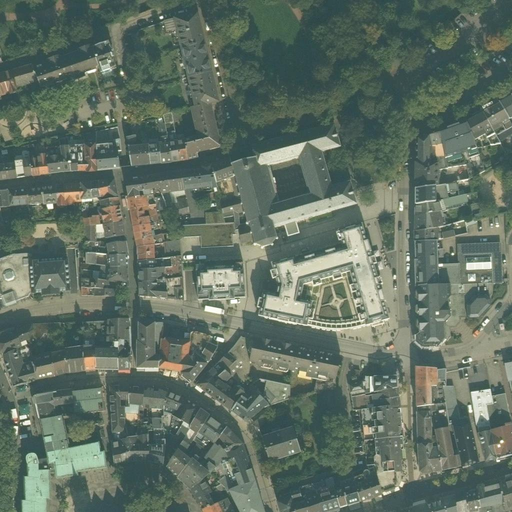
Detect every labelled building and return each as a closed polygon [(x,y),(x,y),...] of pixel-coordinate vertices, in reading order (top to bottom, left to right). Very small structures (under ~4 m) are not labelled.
[(198,14),(174,19),(177,30),(181,49),(205,44),(198,14)] [(166,32),(177,30),(174,19),(168,21),(164,22),(166,32)] [(130,35),(133,47),(142,45),(138,33),(130,35)] [(109,44),(92,50),(98,67),(100,73),(102,72),(103,74),(111,71),(110,67),(115,66),(112,58),(114,57),(109,44)] [(181,49),(188,78),(212,73),(205,44),(181,49)] [(83,72),(98,67),(92,50),(92,48),(61,59),(69,83),(85,77),(83,72)] [(68,83),(69,83),(61,59),(33,68),(38,81),(41,88),(48,86),(49,89),(55,87),(52,82),(66,77),(68,83)] [(16,88),(38,81),(33,68),(32,66),(11,72),(16,88)] [(17,93),(16,88),(11,72),(3,75),(8,94),(9,95),(17,93)] [(219,103),(212,73),(188,78),(195,107),(195,108),(209,104),(211,104),(219,103)] [(0,96),(8,94),(3,75),(0,75),(0,96)] [(32,92),(34,97),(43,94),(41,89),(32,92)] [(511,113),(511,109),(506,99),(503,100),(508,106),(511,113)] [(508,121),(511,118),(511,113),(508,106),(503,100),(502,101),(498,103),(508,121)] [(482,113),(494,134),(499,143),(511,134),(511,127),(508,121),(498,103),(482,113)] [(220,144),(213,111),(210,111),(209,104),(195,108),(195,107),(191,109),(197,137),(184,141),(187,161),(195,159),(198,158),(197,153),(217,149),(220,144)] [(179,111),(171,114),(173,123),(173,124),(181,123),(179,112),(179,111)] [(474,141),(478,138),(484,135),(486,139),(494,134),(482,113),(466,122),(474,141)] [(165,125),(173,123),(171,114),(164,116),(164,118),(165,122),(165,124),(165,125)] [(484,172),(474,141),(466,122),(439,131),(442,144),(447,169),(466,166),(469,180),(484,172)] [(350,183),(331,188),(309,195),(276,204),(267,167),(299,158),(321,153),(340,147),(334,126),(252,147),(255,159),(273,229),(284,226),(287,238),(299,234),(296,222),(356,205),(350,183)] [(431,146),(442,144),(439,131),(416,138),(416,164),(430,165),(430,164),(431,146)] [(167,137),(169,143),(176,142),(175,132),(167,134),(167,137)] [(499,143),(494,134),(486,139),(490,146),(500,145),(499,143)] [(132,168),(150,166),(149,152),(149,145),(144,145),(136,146),(136,137),(132,138),(132,137),(127,138),(132,168)] [(169,143),(167,137),(161,138),(161,142),(162,143),(165,142),(165,145),(169,145),(169,143)] [(121,152),(120,140),(108,142),(96,145),(96,146),(109,145),(109,152),(117,151),(118,152),(121,152)] [(184,141),(176,142),(180,162),(187,161),(184,141)] [(180,162),(176,142),(169,143),(169,145),(172,163),(180,162)] [(38,146),(42,155),(47,155),(45,148),(43,144),(38,146)] [(96,144),(85,146),(85,155),(87,172),(98,171),(96,153),(96,146),(96,145),(96,144)] [(159,144),(149,145),(149,152),(150,166),(161,164),(159,146),(159,144)] [(431,146),(430,164),(437,164),(437,171),(447,169),(442,144),(431,146)] [(77,146),(77,155),(85,155),(85,146),(84,146),(84,145),(77,146)] [(109,145),(96,146),(96,153),(102,153),(109,152),(109,145)] [(172,163),(169,145),(165,145),(159,146),(161,164),(172,163)] [(77,146),(68,147),(69,155),(77,155),(77,146)] [(47,155),(47,157),(61,156),(60,147),(45,148),(47,155)] [(60,147),(61,156),(69,155),(68,147),(60,147)] [(109,152),(102,153),(96,153),(98,171),(119,169),(118,155),(118,152),(117,151),(109,152)] [(36,153),(29,155),(30,160),(33,177),(40,176),(37,156),(36,153)] [(321,153),(299,158),(309,195),(331,188),(321,153)] [(47,157),(47,155),(42,155),(37,156),(40,176),(49,174),(47,157)] [(69,155),(61,156),(63,173),(71,172),(69,155)] [(77,155),(69,155),(71,172),(78,172),(77,155)] [(87,172),(85,155),(77,155),(78,172),(87,172)] [(63,173),(61,156),(47,157),(49,174),(63,173)] [(244,214),(240,196),(235,178),(232,165),(230,159),(211,166),(216,183),(226,180),(227,183),(231,182),(235,198),(220,202),(220,204),(222,213),(222,214),(223,218),(234,217),(234,222),(235,222),(240,221),(239,215),(244,214)] [(255,159),(232,165),(235,178),(240,196),(244,214),(246,220),(248,227),(249,226),(250,229),(252,233),(250,233),(250,235),(252,234),(254,240),(255,244),(253,245),(255,246),(256,245),(262,247),(261,249),(262,249),(263,248),(271,246),(272,247),(273,246),(272,244),(275,240),(277,240),(278,239),(276,238),(273,229),(255,159)] [(30,160),(23,162),(25,178),(33,177),(30,160)] [(438,179),(437,171),(437,164),(430,164),(430,165),(416,164),(416,174),(415,189),(416,189),(435,187),(438,186),(438,179)] [(15,165),(0,166),(0,176),(1,181),(17,179),(16,168),(15,165)] [(196,170),(189,171),(188,178),(191,191),(217,187),(216,183),(211,166),(203,168),(203,169),(203,170),(196,170)] [(184,172),(181,172),(184,191),(184,192),(191,191),(188,178),(189,171),(184,172)] [(168,193),(184,191),(181,172),(159,175),(161,188),(160,188),(161,194),(163,198),(166,202),(171,200),(168,193)] [(140,178),(143,192),(148,191),(160,188),(161,188),(159,175),(157,175),(140,178)] [(128,199),(139,197),(139,192),(143,192),(140,178),(127,179),(125,182),(128,199)] [(101,198),(109,197),(107,181),(99,182),(101,198)] [(109,197),(110,201),(119,200),(115,181),(114,181),(107,181),(109,197)] [(93,199),(101,198),(99,182),(91,183),(93,199)] [(93,199),(91,183),(81,184),(82,200),(93,199)] [(448,199),(447,194),(458,191),(457,183),(438,186),(435,187),(435,202),(438,201),(448,199)] [(82,202),(82,200),(81,184),(64,186),(65,203),(66,203),(66,207),(74,206),(74,203),(82,202)] [(43,205),(57,204),(57,186),(42,188),(43,204),(43,205)] [(65,203),(64,186),(57,186),(57,204),(65,203)] [(441,212),(440,208),(438,201),(435,202),(435,187),(416,189),(416,190),(415,190),(415,205),(415,217),(439,213),(441,212)] [(28,206),(43,204),(42,188),(27,189),(28,205),(28,206)] [(160,188),(148,191),(149,196),(153,196),(154,200),(163,198),(161,194),(160,188)] [(14,207),(28,205),(27,189),(8,191),(10,207),(14,207)] [(10,207),(8,191),(0,192),(0,207),(10,207)] [(185,196),(184,192),(184,191),(168,193),(171,200),(172,205),(177,204),(176,198),(185,196)] [(155,206),(154,200),(153,196),(149,196),(147,197),(148,203),(149,207),(155,206)] [(448,199),(438,201),(440,208),(467,202),(466,196),(459,197),(452,199),(452,198),(448,199)] [(146,207),(149,207),(148,203),(147,197),(144,197),(139,197),(128,199),(131,210),(146,207)] [(166,202),(163,198),(154,200),(155,206),(156,210),(168,207),(166,202)] [(101,209),(102,209),(120,207),(119,200),(110,201),(100,203),(101,209)] [(169,207),(171,220),(189,214),(187,200),(178,201),(178,204),(177,204),(172,205),(173,207),(169,207)] [(468,206),(467,202),(440,208),(441,212),(468,206)] [(146,207),(150,212),(151,217),(158,216),(156,210),(155,206),(149,207),(146,207)] [(102,209),(102,215),(103,224),(123,222),(120,207),(102,209)] [(132,220),(145,218),(145,213),(150,212),(146,207),(131,210),(132,220)] [(206,225),(209,225),(208,215),(222,214),(222,213),(205,214),(206,225)] [(415,224),(417,232),(422,232),(434,230),(443,227),(439,213),(415,217),(416,224),(415,224)] [(223,218),(222,214),(208,215),(209,225),(224,224),(223,218)] [(95,225),(103,224),(102,215),(98,216),(87,218),(87,219),(83,220),(83,227),(85,227),(95,225)] [(151,217),(148,217),(149,224),(159,222),(158,216),(151,217)] [(134,227),(149,224),(148,217),(145,218),(132,220),(134,227)] [(474,219),(465,221),(466,227),(476,224),(475,221),(475,219),(474,219)] [(235,231),(239,231),(239,230),(250,229),(249,226),(248,227),(246,220),(240,221),(235,222),(234,222),(234,224),(235,231)] [(123,222),(103,224),(104,232),(105,238),(107,238),(125,236),(123,222)] [(159,222),(149,224),(150,231),(151,231),(161,229),(159,222)] [(96,232),(104,232),(103,224),(95,225),(96,232)] [(135,233),(150,231),(149,224),(134,227),(135,233)] [(218,236),(218,243),(233,242),(233,235),(235,235),(236,235),(235,231),(234,224),(197,226),(198,237),(200,237),(218,236)] [(350,273),(365,326),(365,327),(371,325),(372,328),(384,325),(383,322),(389,320),(384,303),(386,302),(382,291),(381,291),(380,286),(383,285),(380,278),(378,279),(374,265),(377,264),(374,257),(372,258),(370,253),(371,253),(368,241),(367,241),(362,224),(338,231),(338,233),(336,233),(339,242),(341,241),(343,248),(335,251),(335,250),(325,253),(325,254),(314,257),(314,256),(304,258),(304,259),(297,262),(295,257),(271,264),(273,271),(270,272),(273,280),(276,279),(278,286),(276,295),(264,292),(262,300),(259,299),(257,309),(260,309),(259,317),(269,319),(269,320),(297,326),(297,325),(307,327),(312,303),(300,300),(303,286),(350,273)] [(100,241),(96,241),(96,232),(95,225),(85,227),(85,244),(86,248),(86,254),(96,254),(107,255),(108,255),(107,245),(100,246),(100,241)] [(180,238),(198,237),(197,226),(179,227),(180,238)] [(161,229),(151,231),(151,237),(163,235),(161,229)] [(252,233),(250,229),(239,230),(239,231),(241,244),(254,240),(252,234),(250,235),(250,233),(252,233)] [(414,243),(425,242),(434,242),(434,230),(422,232),(417,232),(414,232),(414,243)] [(136,241),(151,237),(151,231),(150,231),(135,233),(136,241)] [(442,234),(443,240),(455,237),(454,231),(442,234)] [(163,235),(151,237),(152,245),(164,243),(165,243),(163,235)] [(201,249),(219,248),(218,243),(218,236),(200,237),(201,249)] [(138,247),(152,245),(151,237),(136,241),(138,247)] [(164,243),(165,249),(180,247),(180,241),(165,243),(164,243)] [(414,243),(415,251),(437,250),(436,241),(434,242),(425,242),(414,243)] [(107,245),(108,255),(127,256),(126,243),(107,245)] [(458,265),(437,266),(438,286),(450,286),(492,284),(501,284),(500,244),(458,246),(458,265)] [(154,261),(152,245),(138,247),(138,262),(154,261)] [(181,257),(180,247),(165,249),(166,259),(171,259),(181,257)] [(417,288),(438,286),(437,266),(437,258),(437,250),(415,251),(415,255),(415,261),(417,288)] [(30,295),(32,294),(30,259),(29,254),(13,256),(0,260),(0,288),(3,296),(1,297),(4,306),(17,301),(29,297),(30,295)] [(86,254),(86,264),(81,264),(81,270),(87,271),(87,264),(96,265),(96,254),(86,254)] [(108,267),(109,267),(128,269),(127,256),(108,255),(107,255),(108,267)] [(171,268),(164,268),(165,280),(182,277),(182,270),(182,266),(182,265),(181,257),(171,259),(171,268)] [(41,259),(30,259),(32,294),(42,293),(43,296),(60,295),(59,292),(65,291),(69,291),(67,259),(58,260),(41,261),(41,259)] [(162,260),(154,261),(138,262),(139,283),(154,281),(154,282),(165,280),(164,268),(163,259),(162,260)] [(245,293),(244,269),(243,264),(236,264),(236,266),(226,267),(226,266),(214,267),(204,268),(204,266),(196,266),(196,271),(198,296),(198,301),(209,300),(209,301),(235,300),(235,299),(245,298),(245,293)] [(109,271),(108,275),(128,277),(128,269),(109,267),(109,271)] [(312,303),(307,327),(321,329),(326,330),(331,331),(336,331),(341,331),(352,330),(357,329),(362,327),(365,326),(350,273),(303,286),(300,300),(312,303)] [(108,275),(108,282),(109,282),(128,284),(128,277),(108,275)] [(81,288),(91,289),(92,279),(91,279),(87,279),(81,279),(81,288)] [(108,282),(92,279),(91,289),(95,289),(108,290),(109,282),(108,282)] [(176,279),(166,280),(167,299),(177,300),(176,290),(176,279)] [(139,297),(167,299),(166,280),(139,284),(139,297)] [(459,319),(467,318),(466,317),(466,306),(474,296),(486,296),(490,300),(489,297),(492,294),(492,284),(450,286),(450,297),(447,300),(448,310),(449,311),(449,318),(444,323),(444,339),(441,344),(444,343),(450,337),(450,328),(450,326),(452,326),(454,325),(455,326),(457,325),(457,323),(456,322),(457,321),(457,319),(459,319)] [(437,347),(441,344),(444,339),(444,323),(449,318),(449,311),(448,310),(447,300),(450,297),(450,286),(438,286),(417,288),(417,291),(415,292),(414,294),(414,300),(416,301),(417,302),(417,305),(416,307),(414,308),(415,314),(416,315),(418,317),(418,320),(416,321),(415,322),(415,328),(417,330),(418,331),(418,334),(417,335),(416,337),(416,343),(419,345),(422,348),(437,347)] [(91,289),(89,289),(81,288),(82,296),(89,296),(96,296),(95,289),(91,289)] [(490,306),(490,300),(486,296),(474,296),(466,306),(466,317),(467,318),(479,318),(487,309),(487,306),(490,306)] [(490,300),(490,306),(487,306),(487,309),(479,318),(467,318),(469,319),(478,319),(490,306),(490,300)] [(450,326),(450,328),(456,328),(459,323),(459,319),(457,319),(457,321),(456,322),(457,323),(457,325),(455,326),(454,325),(452,326),(450,326)] [(129,328),(129,321),(107,322),(107,342),(114,343),(113,349),(119,349),(119,328),(129,328)] [(83,323),(83,331),(95,331),(95,324),(95,322),(89,322),(83,323)] [(96,348),(113,349),(114,343),(107,342),(107,322),(95,322),(95,324),(95,331),(95,346),(96,348)] [(137,369),(159,369),(160,357),(158,357),(158,354),(160,354),(161,346),(159,346),(159,344),(161,344),(162,339),(162,330),(163,329),(163,327),(163,324),(163,323),(155,323),(140,323),(140,332),(138,332),(138,341),(137,341),(137,369)] [(31,337),(40,342),(43,335),(47,334),(51,334),(49,324),(32,325),(34,331),(31,337)] [(47,334),(49,343),(54,343),(53,336),(55,336),(54,333),(62,332),(60,324),(49,324),(51,334),(47,334)] [(25,346),(23,342),(30,340),(31,337),(34,331),(32,325),(31,325),(16,333),(4,337),(0,339),(0,348),(3,356),(22,348),(25,346)] [(0,339),(4,337),(16,333),(14,329),(14,328),(0,332),(0,339)] [(119,328),(119,349),(130,349),(130,336),(129,328),(119,328)] [(85,371),(96,370),(96,348),(95,346),(95,331),(83,331),(83,340),(85,371)] [(189,347),(198,351),(200,344),(202,334),(197,333),(191,333),(190,342),(189,347)] [(202,334),(200,344),(207,345),(208,346),(208,344),(210,337),(202,334)] [(159,369),(182,373),(187,359),(188,356),(189,347),(190,342),(162,339),(161,344),(161,346),(160,354),(160,357),(159,369)] [(256,364),(291,371),(296,348),(287,346),(261,340),(254,339),(254,341),(253,345),(250,358),(249,363),(256,364)] [(80,347),(69,349),(69,351),(66,352),(67,374),(85,371),(83,340),(79,340),(80,347)] [(250,358),(253,345),(238,342),(234,346),(250,358)] [(203,353),(207,345),(200,344),(198,351),(203,353)] [(207,345),(203,353),(201,357),(209,362),(217,349),(216,348),(208,344),(208,346),(207,345)] [(56,350),(52,354),(66,352),(64,350),(62,350),(61,346),(56,347),(56,350)] [(249,363),(250,358),(234,346),(227,354),(236,361),(229,368),(225,371),(232,377),(234,380),(249,363)] [(189,347),(188,356),(191,359),(195,355),(207,365),(209,362),(201,357),(203,353),(198,351),(189,347)] [(118,371),(119,349),(113,349),(96,348),(96,370),(118,371)] [(324,354),(309,350),(299,348),(296,348),(291,371),(307,375),(317,377),(336,381),(338,367),(340,359),(334,358),(334,356),(324,354)] [(130,349),(119,349),(118,371),(130,371),(130,349)] [(14,388),(37,382),(33,359),(21,363),(19,357),(17,350),(3,356),(4,363),(14,388)] [(67,374),(66,352),(52,354),(54,377),(67,374)] [(37,382),(54,377),(52,354),(33,358),(33,359),(37,382)] [(229,368),(236,361),(227,354),(220,361),(229,368)] [(192,382),(207,365),(195,355),(191,359),(188,356),(187,359),(182,373),(181,374),(192,382)] [(220,361),(216,365),(220,369),(224,373),(225,371),(229,368),(220,361)] [(416,388),(436,387),(436,373),(436,370),(416,368),(416,388)] [(204,391),(219,376),(216,373),(212,369),(196,386),(204,391)] [(445,370),(438,370),(438,373),(436,373),(436,387),(442,387),(446,387),(445,372),(445,370)] [(232,377),(225,371),(224,373),(219,376),(204,391),(223,405),(233,391),(224,385),(232,377)] [(317,380),(314,394),(336,389),(335,381),(336,381),(317,377),(307,375),(306,378),(317,380)] [(374,384),(374,393),(397,388),(397,377),(369,377),(370,383),(373,383),(374,384)] [(248,378),(243,383),(250,388),(252,385),(254,383),(248,378)] [(245,394),(250,388),(243,383),(241,380),(240,381),(238,383),(233,391),(241,397),(242,397),(245,394)] [(267,381),(263,396),(273,406),(289,400),(290,399),(290,386),(267,381)] [(349,387),(350,394),(362,391),(363,391),(362,384),(362,383),(349,386),(349,387)] [(252,385),(250,388),(245,394),(251,398),(255,393),(270,407),(273,406),(263,396),(252,385)] [(124,407),(120,408),(120,401),(119,387),(110,388),(111,400),(111,411),(112,420),(113,434),(121,433),(123,433),(126,433),(125,428),(124,420),(124,407)] [(128,387),(119,387),(120,401),(124,401),(124,407),(128,407),(128,387)] [(128,407),(136,408),(138,409),(138,405),(143,406),(145,388),(139,388),(128,387),(128,407)] [(444,404),(442,387),(436,387),(416,388),(417,407),(444,404)] [(446,387),(442,387),(444,404),(445,410),(457,408),(453,387),(446,387)] [(74,412),(75,415),(101,412),(100,403),(103,403),(102,388),(72,391),(73,405),(74,412)] [(145,388),(143,406),(142,407),(143,407),(143,409),(149,409),(151,410),(163,411),(163,406),(168,392),(168,390),(160,388),(159,390),(145,388)] [(399,398),(397,388),(374,393),(374,395),(372,395),(372,401),(377,400),(399,398)] [(493,405),(492,397),(490,390),(470,393),(475,423),(476,427),(477,427),(479,434),(491,432),(490,431),(487,406),(493,405)] [(64,392),(67,406),(73,405),(72,391),(64,392)] [(231,411),(241,397),(233,391),(223,405),(231,411)] [(52,394),(55,407),(67,406),(64,392),(52,394)] [(184,399),(168,392),(163,406),(176,411),(184,399)] [(323,393),(324,410),(330,410),(337,409),(335,392),(323,393)] [(248,401),(242,397),(241,397),(231,411),(237,415),(244,420),(243,421),(246,423),(249,420),(250,419),(262,408),(270,407),(255,393),(251,398),(248,401)] [(39,419),(57,416),(55,407),(52,394),(40,396),(37,396),(35,398),(39,419)] [(511,423),(505,395),(492,397),(493,405),(487,406),(490,431),(505,427),(505,425),(511,423)] [(400,409),(399,398),(377,400),(377,408),(382,408),(361,410),(361,411),(400,409)] [(200,410),(184,399),(176,411),(172,415),(183,422),(190,426),(195,418),(200,410)] [(377,400),(372,401),(351,403),(353,412),(361,410),(366,409),(365,406),(374,405),(374,408),(377,408),(377,400)] [(445,410),(444,404),(417,407),(417,413),(428,413),(431,413),(431,412),(438,411),(445,410)] [(68,415),(67,406),(55,407),(57,416),(63,415),(68,415)] [(176,411),(163,406),(163,411),(163,417),(161,417),(161,419),(161,430),(164,430),(164,431),(165,431),(169,434),(172,416),(172,415),(176,411)] [(125,428),(126,433),(131,432),(131,427),(136,426),(135,421),(134,418),(129,419),(128,407),(124,407),(124,420),(125,428)] [(137,422),(136,408),(128,407),(129,419),(134,418),(135,421),(137,422)] [(460,419),(457,408),(445,410),(448,424),(448,425),(451,424),(461,422),(460,419)] [(151,411),(152,419),(155,419),(161,419),(161,417),(163,417),(163,411),(151,410),(149,409),(149,411),(151,411)] [(400,415),(400,409),(361,411),(362,426),(401,423),(400,415)] [(209,416),(200,410),(195,418),(197,419),(191,427),(190,431),(197,435),(198,434),(209,416)] [(445,410),(438,411),(441,425),(448,424),(445,410)] [(441,429),(441,425),(438,411),(431,412),(434,431),(441,429)] [(429,418),(428,413),(417,413),(418,448),(418,449),(419,472),(422,474),(442,472),(437,448),(433,449),(432,444),(431,444),(430,418),(429,418)] [(39,419),(43,438),(58,435),(66,434),(63,415),(57,416),(39,419)] [(169,434),(173,436),(174,437),(183,422),(172,415),(172,416),(169,434)] [(198,434),(207,440),(214,445),(215,443),(218,439),(226,428),(209,416),(198,434)] [(253,424),(258,429),(268,421),(263,416),(253,424)] [(463,430),(471,427),(470,424),(469,417),(460,419),(461,422),(463,430)] [(154,429),(161,430),(161,419),(155,419),(152,419),(142,420),(139,421),(139,425),(138,427),(138,428),(147,428),(154,427),(154,429)] [(182,442),(186,435),(191,427),(190,426),(183,422),(174,437),(182,442)] [(453,432),(463,430),(461,422),(451,424),(452,428),(453,432)] [(402,438),(401,423),(362,426),(364,441),(374,440),(402,438)] [(511,456),(511,428),(511,423),(505,425),(505,427),(490,431),(491,432),(496,460),(511,456)] [(460,458),(462,467),(479,463),(471,427),(463,430),(453,432),(460,458)] [(139,462),(148,462),(149,445),(149,441),(148,435),(147,428),(138,428),(137,428),(136,433),(136,437),(139,462)] [(243,445),(226,428),(218,439),(224,446),(221,449),(225,454),(227,454),(243,445)] [(269,462),(269,463),(301,453),(293,428),(262,438),(269,462)] [(434,431),(437,448),(442,472),(455,469),(454,459),(448,428),(441,429),(434,431)] [(164,437),(165,431),(164,431),(164,430),(161,430),(154,429),(154,435),(153,440),(153,445),(165,445),(165,441),(165,440),(166,438),(164,437)] [(496,460),(491,432),(479,434),(485,462),(496,460)] [(66,434),(58,435),(60,443),(68,441),(66,434)] [(26,458),(27,462),(28,465),(30,472),(28,478),(29,483),(27,488),(29,493),(26,498),(28,503),(26,509),(26,511),(48,511),(48,501),(51,501),(51,481),(51,475),(47,475),(47,472),(55,472),(56,474),(56,480),(78,477),(78,473),(81,473),(106,469),(104,452),(101,453),(99,443),(70,448),(63,450),(60,443),(58,435),(43,438),(48,459),(47,459),(48,462),(39,464),(38,461),(38,459),(37,457),(36,456),(35,455),(33,454),(31,455),(30,455),(28,456),(27,457),(26,458)] [(193,440),(186,435),(182,442),(189,446),(193,441),(193,440)] [(182,442),(174,437),(173,436),(167,446),(176,452),(182,442)] [(136,437),(128,439),(131,463),(139,462),(136,437)] [(402,445),(402,438),(374,440),(376,455),(374,458),(375,466),(376,474),(379,483),(381,491),(383,490),(385,491),(394,488),(395,484),(393,483),(395,480),(399,481),(400,480),(399,473),(401,471),(400,461),(401,459),(401,456),(399,455),(399,446),(402,445)] [(122,464),(131,463),(128,439),(121,440),(122,464)] [(113,466),(122,464),(121,440),(115,442),(111,442),(112,453),(113,462),(113,466)] [(208,453),(214,445),(207,440),(202,448),(208,453)] [(68,441),(60,443),(63,450),(70,448),(68,441)] [(166,468),(177,478),(191,460),(187,456),(184,454),(189,446),(182,442),(176,452),(166,468)] [(214,445),(208,453),(204,459),(209,463),(215,468),(218,465),(225,454),(221,449),(215,443),(214,445)] [(197,444),(191,452),(195,456),(202,448),(197,444)] [(153,445),(149,445),(148,462),(163,466),(165,445),(153,445)] [(263,511),(255,482),(243,445),(227,454),(238,485),(230,489),(228,490),(229,492),(239,511),(263,511)] [(202,448),(195,456),(198,459),(195,463),(203,470),(209,463),(204,459),(208,453),(202,448)] [(218,465),(225,476),(230,489),(238,485),(227,454),(225,454),(218,465)] [(454,459),(455,469),(462,467),(460,458),(454,459)] [(191,492),(191,491),(201,482),(209,474),(215,468),(209,463),(203,470),(195,463),(192,461),(191,460),(177,478),(191,492)] [(26,511),(26,509),(28,503),(26,498),(29,493),(27,488),(29,483),(28,478),(30,472),(28,465),(27,462),(27,477),(24,477),(24,501),(21,501),(21,511),(26,511)] [(381,494),(381,491),(379,483),(376,474),(375,466),(366,466),(367,468),(365,469),(373,498),(381,495),(381,494)] [(366,501),(373,498),(365,469),(361,470),(358,471),(366,500),(366,501)] [(360,502),(366,500),(358,471),(351,473),(352,479),(353,479),(354,485),(359,502),(360,502)] [(351,473),(337,477),(339,483),(352,479),(351,473)] [(217,481),(220,485),(225,488),(227,493),(229,492),(228,490),(230,489),(225,476),(217,481)] [(341,490),(342,489),(340,484),(339,483),(337,477),(333,479),(335,486),(334,486),(333,486),(335,492),(341,490)] [(327,511),(340,508),(335,492),(333,486),(334,486),(335,486),(333,479),(315,484),(316,484),(317,491),(316,491),(315,492),(316,497),(321,511),(327,511)] [(352,479),(339,483),(340,484),(342,489),(354,485),(353,479),(352,479)] [(504,511),(511,509),(511,480),(500,484),(503,505),(504,511)] [(208,494),(201,482),(191,491),(193,495),(202,511),(213,505),(208,494)] [(306,490),(306,494),(309,494),(311,493),(315,492),(316,491),(317,491),(316,484),(315,484),(306,486),(306,490)] [(477,490),(479,509),(503,505),(500,484),(477,490)] [(217,493),(225,488),(220,485),(214,488),(216,490),(217,493)] [(347,506),(359,502),(354,485),(342,489),(347,506)] [(293,503),(294,504),(307,500),(306,497),(306,494),(306,490),(306,486),(299,488),(302,500),(293,503)] [(294,511),(293,505),(294,504),(293,503),(302,500),(299,488),(290,490),(291,497),(288,498),(283,500),(277,502),(279,511),(294,511)] [(340,508),(347,506),(342,489),(341,490),(335,492),(340,508)] [(274,495),(277,502),(283,500),(283,497),(287,496),(288,498),(291,497),(290,490),(274,494),(274,495)] [(478,511),(478,509),(475,491),(465,494),(467,511),(478,511)] [(309,494),(306,494),(306,497),(307,500),(312,498),(316,497),(315,492),(311,493),(309,494)] [(455,497),(456,511),(467,511),(465,494),(455,497)] [(456,511),(455,497),(455,496),(430,503),(432,511),(456,511)] [(310,511),(321,511),(316,497),(312,498),(307,500),(310,511)] [(233,511),(226,499),(221,502),(217,504),(220,511),(233,511)] [(310,511),(307,500),(294,504),(293,505),(294,511),(310,511)] [(432,511),(430,503),(411,508),(397,511),(432,511)]
